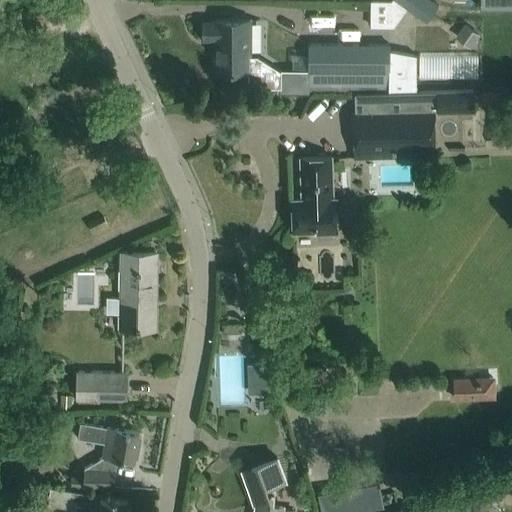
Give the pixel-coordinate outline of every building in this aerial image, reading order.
[(429,0),(397,0),(407,7),(425,21),(437,6),(429,0)] [(511,0),(480,0),(480,9),(511,8),(511,0)] [(281,86),(281,80),(281,71),(256,55),(248,55),(248,18),(214,18),(214,21),(202,21),(202,38),(214,38),(214,70),(248,70),(248,86),(281,86)] [(479,33),(464,23),(455,36),(470,47),(479,33)] [(388,44),(356,43),(308,43),(308,84),(389,85),(388,44)] [(473,88),(376,92),(354,93),(355,111),(353,111),(354,151),(434,149),(433,109),(437,109),(437,112),(474,110),(473,88)] [(511,113),(490,114),(491,147),(511,146),(511,113)] [(300,157),(301,196),(301,198),(291,198),(292,230),(312,230),(312,232),(336,232),(335,197),(331,197),(330,156),(300,157)] [(107,300),(106,308),(110,312),(119,313),(118,327),(135,327),(155,328),(156,305),(152,305),(152,297),(156,297),(156,268),(156,251),(120,251),(119,267),(119,296),(111,296),(107,300)] [(268,364),(247,364),(247,389),(269,388),(268,364)] [(125,399),(125,371),(77,370),(77,398),(125,399)] [(453,398),(494,396),(493,376),(452,378),(453,398)] [(71,394),(60,394),(60,409),(71,409),(71,394)] [(116,428),(79,421),(76,437),(104,442),(101,456),(83,467),(82,477),(70,476),(70,484),(82,484),(82,485),(94,486),(114,487),(115,469),(113,469),(115,458),(133,461),(138,431),(116,427),(116,428)] [(277,458),(260,463),(241,470),(253,503),(255,503),(253,511),(293,511),(294,511),(283,510),(283,506),(272,505),(274,484),(285,480),(277,458)] [(89,511),(123,511),(126,498),(106,495),(74,489),(74,490),(71,490),(51,486),(48,499),(48,501),(73,506),(74,500),(87,503),(90,507),(89,511)] [(484,498),(472,500),(474,511),(484,511),(486,510),(484,498)] [(511,511),(511,500),(499,502),(500,511),(511,511)] [(239,503),(236,511),(249,511),(251,505),(239,503)]
